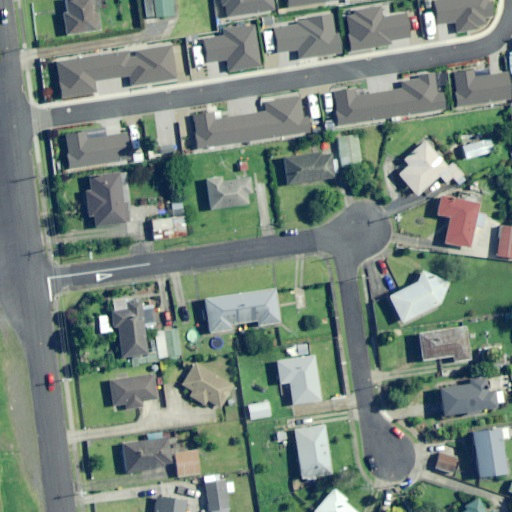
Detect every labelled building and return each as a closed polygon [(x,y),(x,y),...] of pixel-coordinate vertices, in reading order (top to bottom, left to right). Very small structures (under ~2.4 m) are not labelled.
[(63,0),(64,9),(60,9),(63,35),(97,31),(95,13),(90,13),(88,0),(63,0)] [(172,15),(169,0),(140,0),(143,18),(172,15)] [(490,16),(488,0),(429,0),(433,26),(452,23),(453,33),(485,29),(483,17),(490,16)] [(331,35),(328,16),(293,21),(294,25),(269,29),(273,54),(295,50),(296,60),(338,54),(335,34),(331,35)] [(173,81),(168,46),(52,61),(58,99),(94,94),(92,82),(126,77),(127,87),(173,81)] [(300,116),(297,96),(263,101),(265,111),(212,119),(211,111),(190,114),(192,125),(188,126),(190,140),(192,153),(309,136),(306,115),(300,116)] [(179,156),(173,111),(141,115),(147,160),(179,156)] [(129,151),(126,133),(83,139),(81,130),(61,133),(66,169),(130,160),(129,151)] [(362,170),(357,135),(335,138),(340,173),(362,170)] [(492,152),(488,138),(460,145),(463,159),(492,152)] [(446,168),(422,141),(401,159),(406,166),(396,174),(415,195),(437,175),(444,183),(451,177),(457,183),(463,177),(451,163),(446,168)] [(332,179),(328,152),(280,159),(284,186),(332,179)] [(129,224),(123,172),(85,176),(87,190),(82,191),(85,217),(90,216),(92,228),(129,224)] [(219,182),(219,177),(203,179),(207,210),(247,205),(244,179),(219,182)] [(482,214),(474,212),(476,203),(437,195),(434,213),(448,216),(442,244),(467,249),(471,229),(479,230),(482,214)] [(182,215),(179,202),(169,204),(172,217),(182,215)] [(171,227),(170,219),(149,222),(152,241),(185,236),(183,225),(171,227)] [(511,226),(498,225),(495,255),(511,256),(511,226)] [(447,284),(421,272),(415,283),(386,297),(398,322),(437,305),(447,284)] [(277,323),(272,290),(201,300),(206,334),(229,330),(229,325),(254,321),(255,326),(277,323)] [(152,324),(148,297),(122,301),(124,310),(113,311),(119,358),(145,355),(142,326),(152,324)] [(107,333),(106,316),(97,316),(99,333),(107,333)] [(468,360),(463,328),(415,335),(419,361),(450,356),(451,363),(468,360)] [(178,356),(174,330),(154,333),(157,358),(178,356)] [(316,402),(311,357),(274,361),(277,384),(286,383),(289,405),(316,402)] [(231,387),(193,363),(180,385),(190,392),(187,396),(202,405),(205,401),(218,408),(231,387)] [(153,400),(150,375),(106,381),(110,406),(122,405),(123,410),(141,408),(140,402),(153,400)] [(485,386),(484,377),(464,380),(465,385),(436,390),(440,416),(463,413),(463,416),(476,414),(475,411),(502,407),(499,384),(485,386)] [(269,416),(266,402),(246,406),(248,419),(269,416)] [(329,475),(322,426),(291,430),(298,479),(329,475)] [(508,439),(506,427),(469,433),(475,478),(504,474),(499,440),(508,439)] [(143,435),(144,441),(119,445),(124,474),(169,466),(164,437),(160,438),(159,432),(143,435)] [(198,474),(195,450),(172,454),(176,477),(198,474)] [(457,458),(439,452),(434,469),(452,474),(457,458)] [(209,511),(228,509),(223,479),(202,483),(206,511),(209,511)] [(345,500),(332,489),(312,511),(354,511),(343,502),(345,500)] [(182,511),(183,501),(157,498),(155,511),(182,511)] [(484,511),(483,511),(477,499),(462,506),(464,510),(460,511),(491,511),(490,509),(484,511)]
